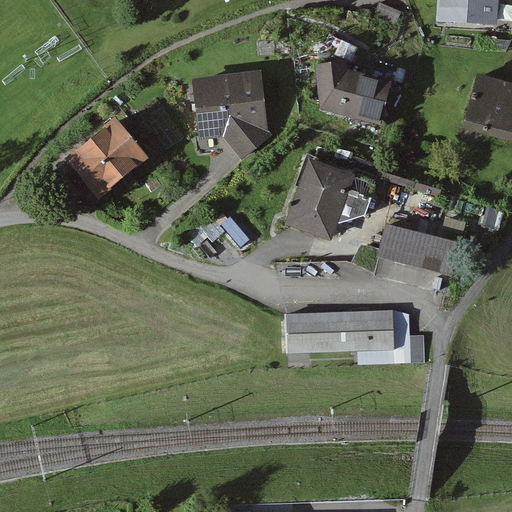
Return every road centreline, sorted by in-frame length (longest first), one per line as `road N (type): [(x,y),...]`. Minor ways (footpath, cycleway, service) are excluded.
road 1 (residential): [(6,219),(98,227),(214,277),(264,287),(376,289),(451,326)]
road 2 (track): [(159,54),(62,130),(6,219)]
road 3 (residential): [(358,0),(260,14),(159,54)]
road 4 (residential): [(417,511),(451,326)]
